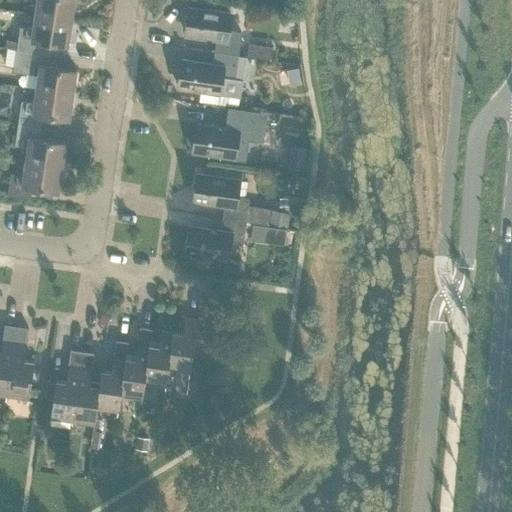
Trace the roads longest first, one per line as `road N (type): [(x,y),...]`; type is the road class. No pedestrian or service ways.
road 1 (unclassified): [(421,511),(437,320),(461,286),(476,132),(490,111),(511,101)]
road 2 (residential): [(128,0),(89,252),(0,241)]
road 3 (primary): [(488,511),(511,241)]
